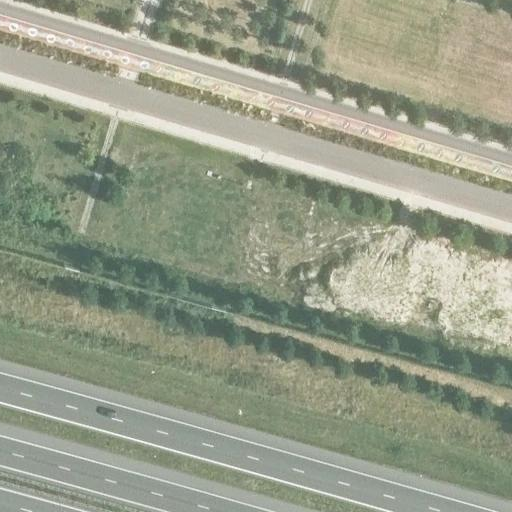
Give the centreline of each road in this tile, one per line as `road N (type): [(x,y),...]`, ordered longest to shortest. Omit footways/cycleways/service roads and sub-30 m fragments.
road 1 (unclassified): [(0,58),(511,212)]
road 2 (tertiary): [(511,166),(0,13)]
road 3 (motorway): [(425,511),(0,392)]
road 4 (motorway): [(208,511),(0,454)]
